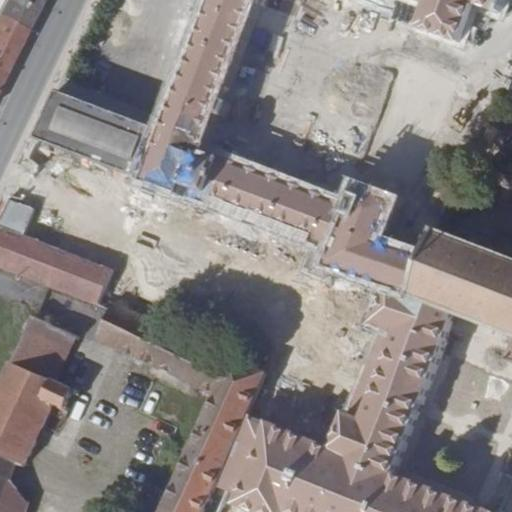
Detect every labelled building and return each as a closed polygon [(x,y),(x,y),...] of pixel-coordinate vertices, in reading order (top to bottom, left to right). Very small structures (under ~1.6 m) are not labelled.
[(3,0),(1,5),(31,20),(40,0),(3,0)] [(282,511),(283,510),(288,511),(495,511),(403,476),(465,315),(430,303),(445,264),(390,244),(405,202),(350,183),(344,200),(212,149),(267,0),(432,0),(433,0),(424,30),(463,41),(475,5),(504,16),(510,0),(213,0),(172,113),(166,130),(64,89),(42,136),(150,174),(144,188),(192,206),(194,199),(320,242),(313,264),(394,291),(383,322),(393,326),(358,415),(349,414),(342,431),(336,447),(276,421),(282,408),(286,398),(267,391),(220,500),(249,511),(282,511)] [(433,0),(432,0),(309,0),(421,39),(424,30),(433,0)] [(0,61),(9,66),(31,20),(1,5),(0,4),(0,61)] [(0,83),(9,66),(0,61),(0,83)] [(172,113),(73,70),(64,89),(166,130),(172,113)] [(511,189),(511,175),(501,173),(491,197),(508,201),(511,189)] [(120,269),(1,222),(0,224),(0,267),(54,288),(105,307),(108,300),(120,269)] [(451,242),(445,264),(430,303),(465,315),(511,332),(511,263),(487,254),(451,242)] [(214,511),(220,500),(267,391),(273,376),(148,320),(154,305),(129,296),(125,307),(108,300),(105,307),(54,288),(41,316),(0,400),(0,457),(25,468),(62,392),(83,402),(99,364),(81,356),(90,335),(219,395),(181,485),(160,476),(148,482),(139,501),(141,511),(214,511)] [(342,431),(282,408),(276,421),(336,447),(342,431)] [(0,475),(17,483),(25,468),(0,457),(0,475)] [(5,511),(17,483),(0,475),(0,511),(5,511)] [(30,511),(36,499),(17,483),(5,511),(30,511)]
